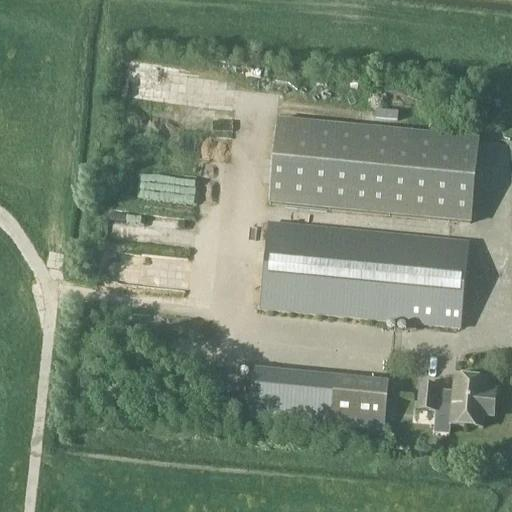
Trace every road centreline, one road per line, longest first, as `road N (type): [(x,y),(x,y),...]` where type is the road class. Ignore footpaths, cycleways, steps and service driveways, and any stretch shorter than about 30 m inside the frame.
road 1 (track): [(275,334),(52,286)]
road 2 (track): [(52,286),(27,511)]
